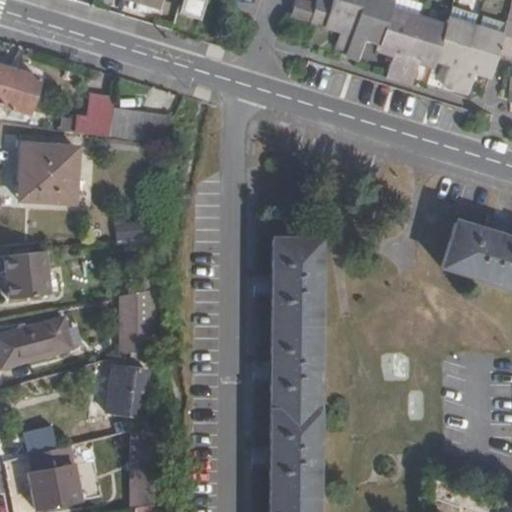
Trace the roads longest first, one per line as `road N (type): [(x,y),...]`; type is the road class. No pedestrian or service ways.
road 1 (residential): [(246,85),(234,138),(230,511)]
road 2 (residential): [(246,85),(511,167)]
road 3 (residential): [(0,10),(246,85)]
